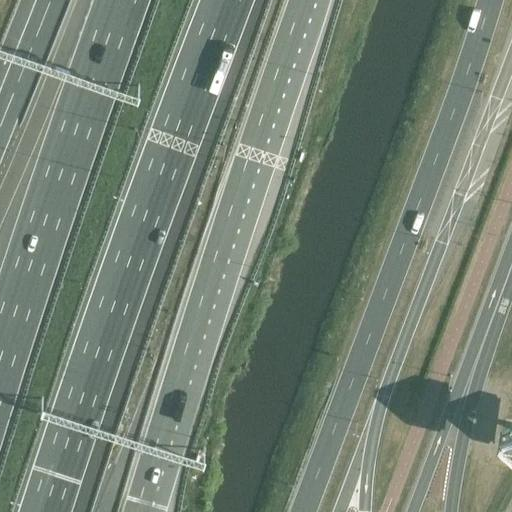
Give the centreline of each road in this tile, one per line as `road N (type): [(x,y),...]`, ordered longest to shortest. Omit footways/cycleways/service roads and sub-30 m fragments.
road 1 (tertiary): [(490,0),(305,511)]
road 2 (motorway): [(47,511),(228,0)]
road 3 (motorway): [(124,0),(0,383)]
road 4 (motorway): [(197,308),(303,0)]
road 5 (tertiary): [(413,511),(511,266)]
road 6 (motorway): [(139,511),(197,308)]
road 7 (trunk): [(49,0),(0,126)]
